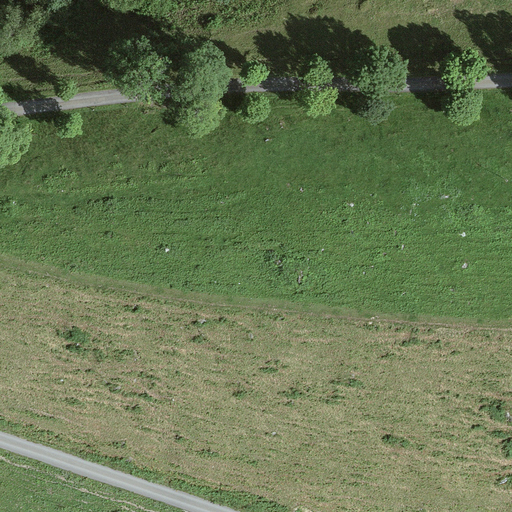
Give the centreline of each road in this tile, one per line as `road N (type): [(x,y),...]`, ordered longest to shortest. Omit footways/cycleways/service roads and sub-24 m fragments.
road 1 (track): [(511,79),(219,85),(0,109)]
road 2 (track): [(0,439),(220,511)]
